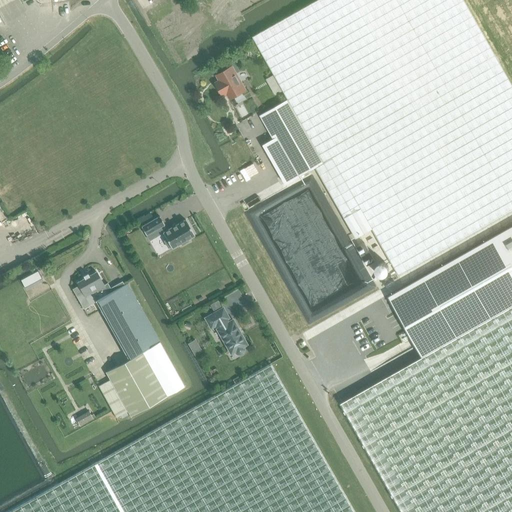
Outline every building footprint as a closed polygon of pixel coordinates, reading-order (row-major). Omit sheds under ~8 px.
[(316,0),(252,37),(288,99),(323,162),(315,167),(356,238),(372,228),(399,275),(511,211),(511,84),(464,0),(316,0)] [(197,6),(184,13),(189,21),(187,22),(195,37),(220,23),(211,8),(201,14),(197,6)] [(232,66),(216,75),(219,80),(215,82),(217,86),(218,87),(218,89),(219,90),(220,92),(221,93),(223,96),(227,94),(230,99),(246,90),(232,66)] [(288,99),(260,115),(274,139),(263,145),(285,184),(299,176),(315,167),(323,162),(288,99)] [(164,224),(160,216),(141,227),(146,235),(154,230),(158,236),(163,233),(166,239),(164,241),(168,248),(170,246),(171,248),(180,243),(181,245),(189,241),(188,239),(194,235),(185,219),(167,230),(164,225),(164,224)] [(511,226),(388,297),(423,357),(511,306),(511,226)] [(365,243),(356,248),(367,266),(375,262),(365,243)] [(73,288),(72,289),(76,296),(79,301),(83,309),(96,301),(101,309),(128,360),(105,372),(109,380),(98,386),(116,417),(127,411),(130,416),(167,396),(184,386),(127,283),(124,285),(122,281),(113,286),(112,286),(110,288),(109,285),(108,285),(107,283),(104,285),(96,272),(95,272),(92,274),(88,276),(88,275),(83,277),(84,278),(77,282),(78,285),(73,288)] [(218,301),(210,305),(213,310),(221,306),(218,301)] [(511,511),(511,306),(423,357),(341,403),(403,511),(511,511)] [(223,308),(204,319),(210,330),(215,327),(229,353),(233,352),(234,353),(236,355),(238,355),(240,355),(242,354),(243,352),(244,350),(244,348),(243,346),(246,344),(241,334),(239,335),(237,331),(238,330),(233,320),(229,322),(227,319),(228,318),(223,308)] [(353,511),(270,364),(7,511),(353,511)] [(89,411),(75,418),(80,427),(93,419),(89,411)]
